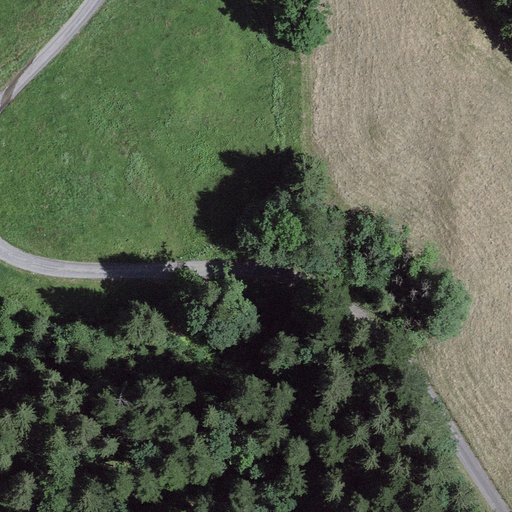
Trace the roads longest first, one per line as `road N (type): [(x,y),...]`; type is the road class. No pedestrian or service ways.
road 1 (track): [(497,511),(385,348),(328,295),(252,269),(64,268),(0,248)]
road 2 (track): [(0,100),(93,0)]
